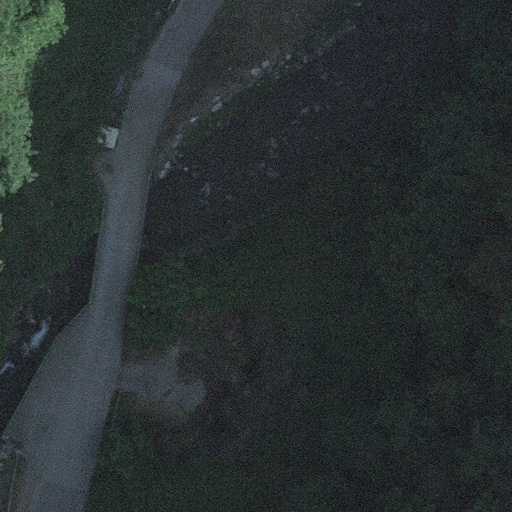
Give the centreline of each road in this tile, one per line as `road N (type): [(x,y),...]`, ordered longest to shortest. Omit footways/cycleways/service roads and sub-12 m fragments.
road 1 (unclassified): [(124,305),(145,104),(226,0)]
road 2 (unclassified): [(124,305),(86,366),(38,511)]
